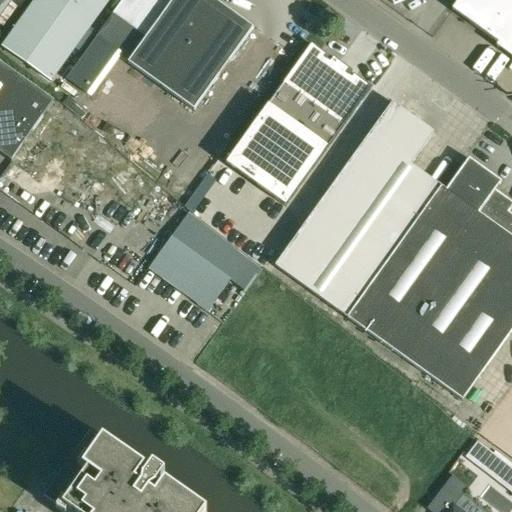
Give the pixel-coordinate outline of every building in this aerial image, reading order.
[(107,0),(34,0),(2,45),(50,80),(107,0)] [(122,0),(67,80),(88,95),(118,51),(129,59),(127,62),(193,110),(253,28),(214,0),(122,0)] [(511,0),(458,0),(452,9),(511,53),(511,64),(509,68),(511,70),(511,0)] [(311,44),(225,164),(285,207),(329,146),(371,88),(354,76),(353,78),(348,75),(351,71),(333,59),(330,63),(326,60),(328,57),(312,45),(311,44)] [(54,102),(0,64),(0,154),(11,163),(54,102)] [(276,267),(461,400),(511,329),(511,237),(511,234),(511,214),(508,212),(511,205),(511,201),(495,189),(501,181),(470,158),(447,190),(414,166),(435,130),(393,103),(276,267)] [(101,148),(109,138),(88,123),(81,133),(101,148)] [(62,200),(74,189),(55,169),(43,180),(62,200)] [(204,511),(162,483),(164,475),(152,467),(147,470),(102,440),(83,469),(87,472),(66,502),(72,507),(68,511),(204,511)] [(467,456),(511,490),(511,470),(477,443),(467,456)] [(468,488),(452,475),(427,509),(430,511),(462,511),(454,506),(468,488)]
